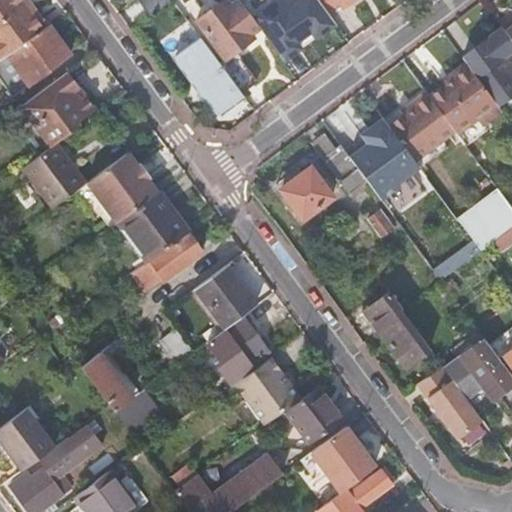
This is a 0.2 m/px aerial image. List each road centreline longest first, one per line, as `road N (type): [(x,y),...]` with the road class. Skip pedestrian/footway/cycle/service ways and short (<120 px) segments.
road 1 (residential): [(208,178),(435,483),(473,500),(511,497)]
road 2 (residential): [(208,178),(446,0)]
road 3 (residential): [(76,0),(208,178)]
